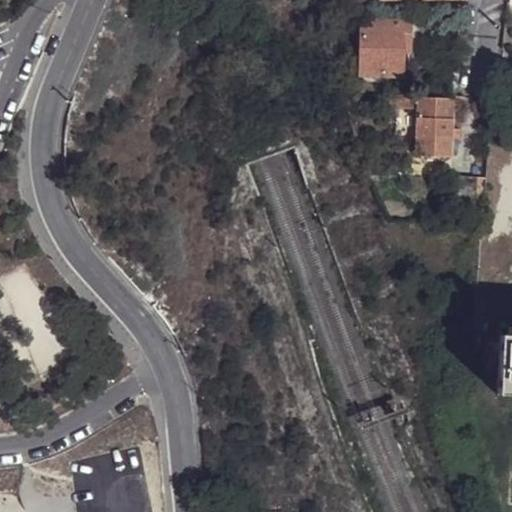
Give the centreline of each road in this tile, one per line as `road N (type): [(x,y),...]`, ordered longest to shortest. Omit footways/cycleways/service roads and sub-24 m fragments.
road 1 (unclassified): [(168,369),(64,237),(49,200),(43,165),(50,102),(91,0)]
road 2 (residential): [(0,446),(71,428),(168,369)]
road 3 (unclassified): [(188,511),(168,369)]
road 4 (residential): [(55,0),(0,109)]
